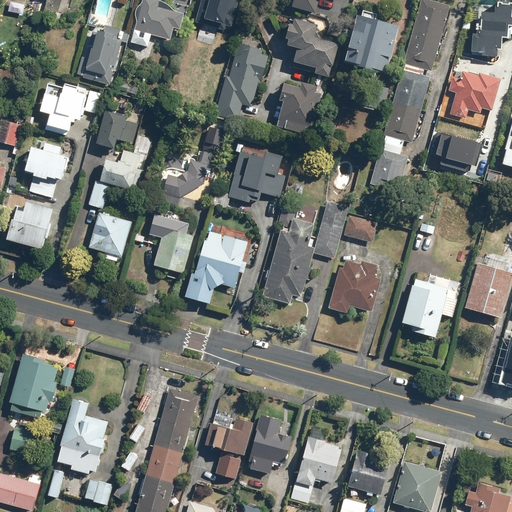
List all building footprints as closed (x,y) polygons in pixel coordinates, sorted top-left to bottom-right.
[(174,7),(148,0),(142,0),(141,5),(138,7),(135,12),(134,17),(136,22),(130,44),(147,48),(150,36),(170,42),(173,31),(178,33),(183,16),(172,13),(174,7)] [(200,0),(199,3),(207,5),(203,19),(231,27),(238,0),(200,0)] [(293,0),(291,8),(304,11),(315,14),(318,0),(293,0)] [(400,155),(403,142),(412,144),(429,78),(422,76),(424,70),(431,72),(448,7),(422,0),(419,0),(402,65),(404,65),(403,71),(400,70),(382,137),(384,137),(381,150),(378,149),(369,185),(399,193),(408,157),(400,155)] [(470,35),(469,53),(480,54),(480,57),(495,58),(495,51),(499,52),(499,39),(508,40),(509,31),(506,31),(506,27),(511,28),(511,18),(510,18),(511,4),(506,4),(506,5),(500,5),(500,4),(494,4),(494,8),(492,8),(492,14),(479,14),(478,19),(476,19),(475,36),(470,35)] [(384,74),(396,28),(354,17),(342,64),(384,74)] [(331,73),(338,45),(318,40),(315,33),(316,26),(292,20),(290,26),(287,25),(283,40),(286,41),(285,48),(295,50),(292,63),(314,69),(313,73),(325,76),(327,72),(331,73)] [(81,77),(81,79),(109,87),(122,41),(119,40),(121,34),(120,34),(121,30),(98,24),(95,33),(92,33),(85,59),(81,58),(76,75),(81,77)] [(261,50),(237,44),(229,77),(225,76),(215,116),(237,121),(241,105),(250,108),(257,81),(261,82),(267,57),(260,55),(261,50)] [(476,77),(460,73),(458,80),(451,78),(447,92),(455,94),(449,115),(465,120),(467,111),(479,114),(481,109),(491,112),(499,81),(477,75),(476,77)] [(62,89),(47,85),(38,114),(48,117),(45,128),(46,128),(45,131),(66,137),(66,134),(67,134),(70,125),(73,126),(74,122),(78,123),(85,98),(81,96),(81,97),(76,95),(78,88),(64,84),(62,89)] [(298,90),(281,86),(277,101),(281,102),(275,126),(310,135),(320,96),(314,94),(315,88),(299,84),(298,90)] [(101,95),(89,92),(84,111),(95,115),(101,95)] [(109,114),(105,113),(95,146),(113,151),(116,142),(119,143),(122,131),(124,132),(127,123),(125,122),(126,117),(114,113),(114,114),(111,113),(109,114)] [(511,168),(511,116),(500,165),(511,168)] [(21,126),(1,121),(0,124),(0,143),(16,148),(21,126)] [(182,162),(166,157),(154,200),(177,207),(179,198),(193,190),(203,184),(207,166),(214,168),(220,145),(205,141),(202,153),(199,152),(196,164),(183,160),(182,162)] [(32,150),(29,149),(22,173),(33,176),(29,193),(52,199),(57,181),(60,182),(67,160),(58,158),(61,149),(34,142),(32,150)] [(139,156),(122,151),(119,162),(117,162),(116,164),(104,161),(98,182),(130,191),(134,176),(141,178),(143,172),(135,170),(139,156)] [(259,158),(238,153),(226,199),(248,204),(249,201),(256,203),(259,193),(280,199),(290,161),(260,153),(259,158)] [(489,166),(474,162),(469,180),(484,184),(489,166)] [(109,186),(94,182),(88,205),(102,209),(109,186)] [(16,206),(5,242),(41,252),(44,241),(46,242),(50,226),(48,225),(53,211),(19,202),(18,207),(16,206)] [(348,208),(326,202),(312,254),(334,260),(348,208)] [(131,223),(97,214),(87,249),(121,258),(131,223)] [(377,223),(348,216),(343,236),(372,243),(377,223)] [(287,233),(279,231),(262,298),(289,305),(291,296),(300,298),(313,249),(307,247),(313,225),(291,219),(287,233)] [(183,227),(165,222),(152,266),(182,275),(193,237),(181,234),(183,227)] [(420,231),(416,230),(411,250),(430,255),(436,235),(432,235),(434,227),(422,224),(420,231)] [(234,289),(246,242),(239,240),(240,236),(227,233),(226,237),(223,236),(222,239),(220,239),(221,236),(208,232),(205,241),(202,241),(194,275),(190,274),(183,299),(208,305),(211,290),(219,285),(234,289)] [(487,266),(476,264),(464,310),(500,320),(511,273),(508,272),(509,266),(506,265),(508,258),(490,253),(487,266)] [(342,270),(338,269),(328,309),(347,314),(348,307),(371,313),(380,280),(375,279),(379,266),(360,261),(359,265),(344,262),(342,270)] [(413,287),(410,286),(400,326),(411,328),(410,333),(434,339),(446,295),(444,295),(446,288),(414,280),(413,287)] [(46,362),(21,355),(8,404),(11,405),(9,411),(39,419),(40,413),(44,414),(47,403),(50,404),(56,382),(53,381),(57,367),(45,364),(46,362)] [(74,369),(64,366),(59,386),(70,388),(74,369)] [(165,511),(197,397),(169,389),(134,511),(165,511)] [(153,399),(145,394),(135,409),(143,414),(153,399)] [(94,473),(107,423),(85,417),(88,405),(72,401),(55,463),(70,467),(70,470),(87,475),(88,472),(94,473)] [(281,420),(258,414),(245,461),(250,462),(248,469),(269,475),(272,462),(282,465),(290,438),(277,434),(281,420)] [(232,430),(210,424),(204,445),(243,457),(253,422),(235,417),(232,430)] [(146,427),(138,422),(128,439),(136,443),(146,427)] [(33,432),(13,428),(10,449),(29,452),(33,432)] [(325,443),(307,438),(290,499),(308,503),(314,480),(331,484),(335,468),(340,451),(337,450),(338,447),(325,443)] [(356,451),(346,487),(380,497),(390,461),(356,451)] [(137,457),(130,452),(121,467),(128,472),(137,457)] [(240,461),(220,455),(214,474),(235,480),(240,461)] [(430,511),(441,473),(402,462),(390,503),(420,511),(430,511)] [(64,472),(54,470),(46,496),(57,498),(64,472)] [(34,511),(42,484),(0,472),(0,504),(28,511),(34,511)] [(112,485),(98,482),(89,480),(84,499),(93,501),(93,503),(107,506),(112,485)] [(119,501),(129,486),(123,482),(113,497),(119,501)] [(500,490),(477,484),(474,494),(468,492),(464,506),(471,508),(469,511),(506,511),(510,498),(498,495),(500,490)] [(83,491),(63,486),(60,496),(81,501),(83,491)] [(364,511),(366,506),(343,499),(339,511),(364,511)] [(214,511),(213,508),(189,502),(186,511),(214,511)]
